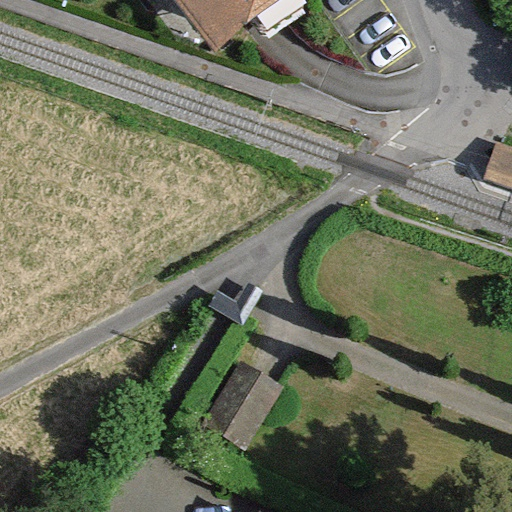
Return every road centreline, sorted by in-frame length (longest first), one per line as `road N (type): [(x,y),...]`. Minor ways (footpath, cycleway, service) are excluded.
road 1 (residential): [(181,293),(346,197),(480,91)]
road 2 (unknown): [(249,253),(275,307),(334,358),(511,426)]
